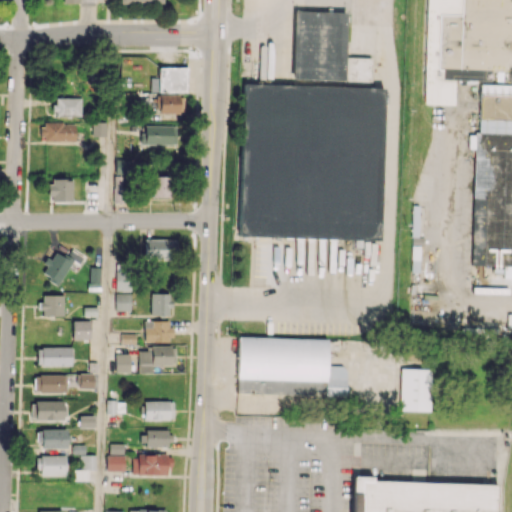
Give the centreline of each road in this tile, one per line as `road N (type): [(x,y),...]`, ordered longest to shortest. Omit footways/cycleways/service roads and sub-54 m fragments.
road 1 (secondary): [(216,0),(200,511)]
road 2 (residential): [(19,39),(3,511)]
road 3 (residential): [(216,40),(0,39)]
road 4 (residential): [(210,221),(0,222)]
